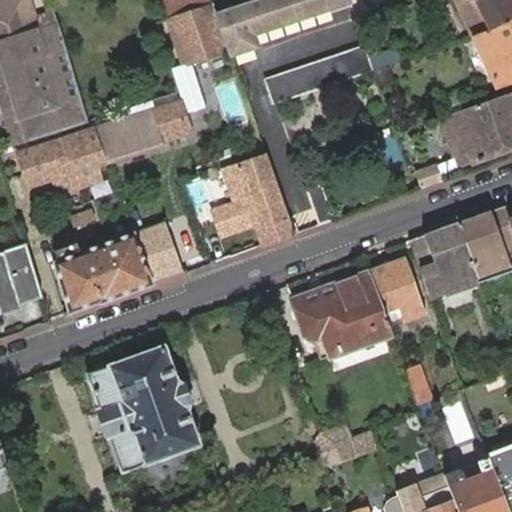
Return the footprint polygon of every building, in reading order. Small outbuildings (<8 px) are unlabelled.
[(250,0),(216,11),(229,48),(230,53),(255,44),(251,31),(347,0),(250,0)] [(511,18),(511,0),(457,0),(473,34),(511,18)] [(213,3),(168,18),(183,63),(229,48),(216,11),(213,3)] [(0,45),(58,27),(54,14),(23,23),(17,4),(0,9),(0,45)] [(511,18),(473,34),(497,89),(507,86),(511,83),(511,18)] [(86,122),(58,27),(0,45),(0,57),(26,141),(59,130),(74,126),(86,122)] [(274,106),(276,105),(374,70),(370,58),(366,47),(266,83),(274,106)] [(370,58),(374,70),(389,65),(403,60),(399,49),(370,58)] [(0,57),(0,90),(16,145),(26,141),(0,57)] [(374,70),(378,82),(392,77),(389,65),(374,70)] [(190,132),(177,92),(140,105),(142,112),(76,134),(62,139),(19,153),(30,186),(190,132)] [(511,94),(440,120),(454,158),(459,156),(463,167),(511,149),(511,94)] [(59,130),(62,139),(76,134),(74,126),(59,130)] [(288,235),(261,156),(219,171),(230,203),(204,212),(215,242),(251,230),(256,246),(288,235)] [(436,166),(417,172),(422,188),(441,181),(436,166)] [(307,189),(321,224),(334,219),(321,184),(307,189)] [(511,225),(509,218),(504,205),(458,221),(477,273),(510,261),(506,252),(511,249),(511,225)] [(410,239),(430,293),(445,291),(444,289),(479,278),(477,273),(458,221),(410,239)] [(102,303),(153,285),(152,281),(181,271),(164,222),(50,262),(68,311),(100,300),(102,303)] [(0,319),(4,318),(3,315),(23,308),(22,304),(44,297),(25,242),(0,250),(0,319)] [(405,255),(368,268),(369,271),(382,308),(397,303),(403,317),(425,309),(405,255)] [(322,355),(391,331),(382,308),(369,271),(294,299),(307,333),(316,337),(322,355)] [(165,343),(87,370),(100,407),(97,408),(107,434),(111,433),(123,468),(199,441),(187,407),(190,399),(184,380),(177,377),(165,343)] [(406,372),(418,404),(425,401),(431,399),(420,366),(406,372)] [(425,401),(418,404),(421,411),(423,417),(430,414),(425,401)] [(326,444),(318,447),(324,464),(357,453),(351,436),(326,444)] [(511,511),(511,444),(488,453),(489,457),(508,511),(511,511)] [(459,468),(444,474),(453,497),(458,511),(508,511),(489,457),(481,460),(482,464),(460,472),(459,468)] [(408,499),(401,501),(404,511),(453,511),(448,498),(453,497),(444,474),(442,469),(402,484),(408,499)] [(370,511),(369,508),(355,511),(404,511),(401,501),(398,494),(392,496),(390,499),(388,503),(386,507),(386,511),(385,511),(370,511)]
